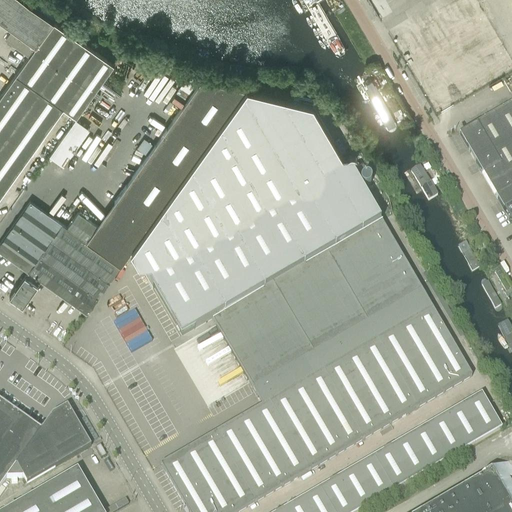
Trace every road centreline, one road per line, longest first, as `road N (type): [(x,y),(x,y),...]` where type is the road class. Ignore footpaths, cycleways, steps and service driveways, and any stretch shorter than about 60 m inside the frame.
road 1 (unclassified): [(511,273),(351,0)]
road 2 (tertiary): [(157,511),(85,389),(0,321)]
